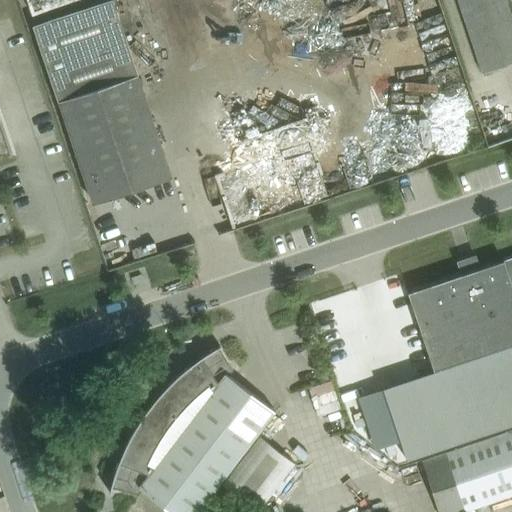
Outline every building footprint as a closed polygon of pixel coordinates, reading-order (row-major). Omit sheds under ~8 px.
[(111,0),(107,0),(32,25),(79,161),(93,202),(171,176),(166,161),(111,0)] [(511,0),(456,0),(482,72),(511,61),(511,0)] [(0,151),(11,153),(0,118),(0,151)] [(434,371),(382,388),(400,440),(407,462),(511,427),(511,257),(408,292),(408,293),(407,293),(407,294),(409,294),(428,351),(434,371)] [(170,383),(164,389),(149,407),(143,414),(138,422),(133,431),(129,439),(125,447),(121,455),(118,462),(116,470),(113,477),(111,485),(109,493),(110,493),(111,488),(138,495),(142,489),(173,511),(196,511),(273,411),(228,375),(232,371),(219,347),(220,347),(219,346),(212,350),(205,354),(199,358),(193,363),(187,368),(181,373),(175,378),(170,383)] [(439,511),(459,511),(511,494),(511,430),(422,461),(439,511)] [(257,511),(293,463),(258,436),(222,484),(257,511)]
